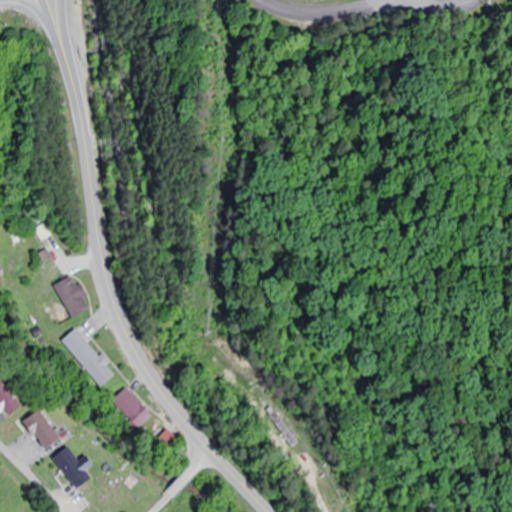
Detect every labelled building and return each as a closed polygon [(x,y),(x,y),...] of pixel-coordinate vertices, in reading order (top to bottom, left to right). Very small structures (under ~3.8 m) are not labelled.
[(51,288),(72,316),(86,306),(80,298),(85,294),(76,283),(72,286),(65,277),(51,288)] [(58,339),(94,385),(109,373),(103,365),(106,362),(98,352),(94,355),(73,328),(58,339)] [(0,411),(4,416),(17,405),(0,385),(0,411)] [(107,402),(136,431),(151,416),(122,387),(107,402)] [(16,420),(27,434),(30,431),(42,446),(55,436),(33,407),(16,420)] [(153,447),(172,455),(178,439),(159,432),(153,447)] [(46,456),(70,488),(86,475),(63,444),(46,456)]
